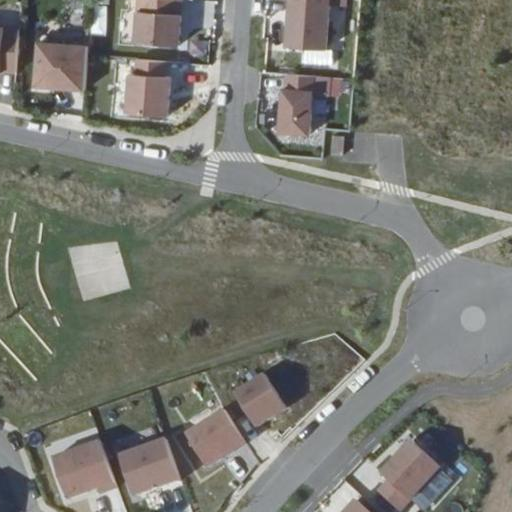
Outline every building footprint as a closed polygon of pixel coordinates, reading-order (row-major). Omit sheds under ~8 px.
[(181,0),(137,0),(134,43),(178,46),(181,0)] [(346,0),(290,0),(286,48),(326,51),(330,6),(346,8),(346,0)] [(269,33),(281,33),(282,3),(270,2),(269,33)] [(14,72),(18,30),(0,28),(0,73),(0,71),(14,72)] [(84,91),(87,47),(39,43),(35,87),(53,88),(53,86),(66,87),(66,89),(84,91)] [(129,74),(125,114),(167,117),(170,78),(164,78),(166,63),(136,60),(135,75),(129,74)] [(312,93),(282,90),(278,134),(308,136),(312,93)] [(343,139),(332,138),(330,157),(342,158),(343,139)] [(72,248),(81,299),(127,290),(118,240),(72,248)] [(251,429),(286,409),(264,371),(229,390),(251,429)] [(202,470),(246,442),(222,404),(178,432),(202,470)] [(111,454),(126,498),(180,480),(165,436),(111,454)] [(59,502),(114,486),(100,438),(46,454),(59,502)] [(397,511),(398,511),(440,466),(410,438),(367,485),(397,511)] [(369,511),(353,496),(338,511),(369,511)]
